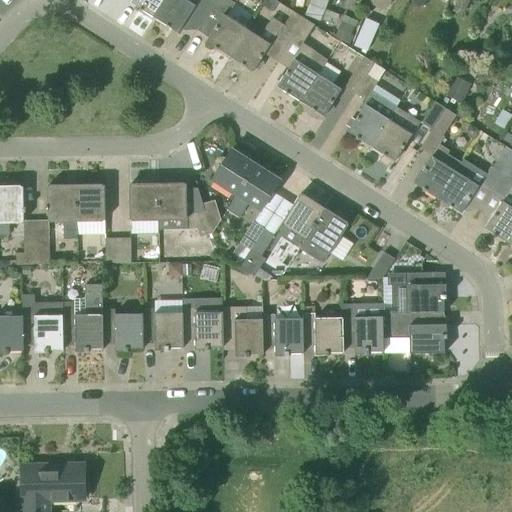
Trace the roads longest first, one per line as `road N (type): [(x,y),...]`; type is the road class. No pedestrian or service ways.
road 1 (residential): [(492,392),(492,298),(483,276),(203,83)]
road 2 (residential): [(140,402),(492,392)]
road 3 (residential): [(203,83),(82,8),(51,0),(0,35)]
road 4 (residential): [(0,141),(147,137),(172,124),(203,83)]
road 5 (residential): [(0,404),(140,402)]
